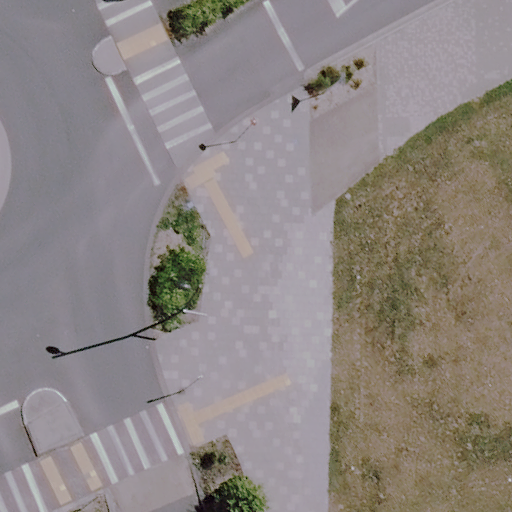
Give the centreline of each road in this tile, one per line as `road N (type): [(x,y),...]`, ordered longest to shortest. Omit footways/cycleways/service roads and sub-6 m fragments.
road 1 (tertiary): [(60,269),(158,511)]
road 2 (residential): [(74,94),(249,0)]
road 3 (tertiary): [(74,94),(90,183),(81,228),(60,269)]
